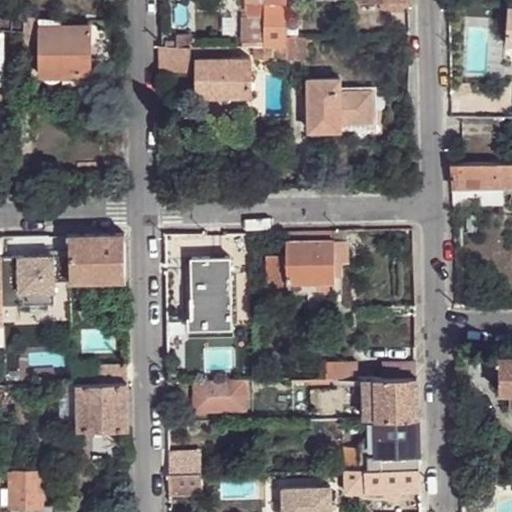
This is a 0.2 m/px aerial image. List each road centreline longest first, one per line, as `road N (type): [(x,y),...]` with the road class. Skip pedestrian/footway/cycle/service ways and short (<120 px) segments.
road 1 (residential): [(140,208),(147,511)]
road 2 (residential): [(140,208),(427,207)]
road 3 (residential): [(139,0),(140,208)]
road 4 (residential): [(425,0),(427,207)]
road 5 (residential): [(433,327),(443,511)]
road 6 (residential): [(0,212),(140,208)]
road 7 (residential): [(427,207),(433,327)]
